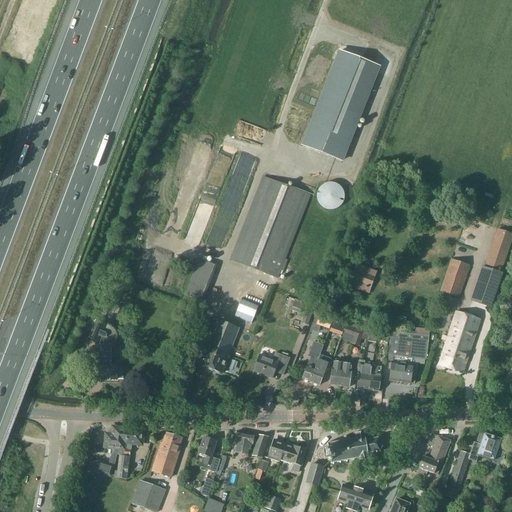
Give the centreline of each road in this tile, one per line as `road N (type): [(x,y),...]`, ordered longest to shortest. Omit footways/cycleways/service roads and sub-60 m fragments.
road 1 (tertiary): [(65,413),(511,414)]
road 2 (motorway): [(0,393),(149,0)]
road 3 (motorway): [(90,0),(0,240)]
